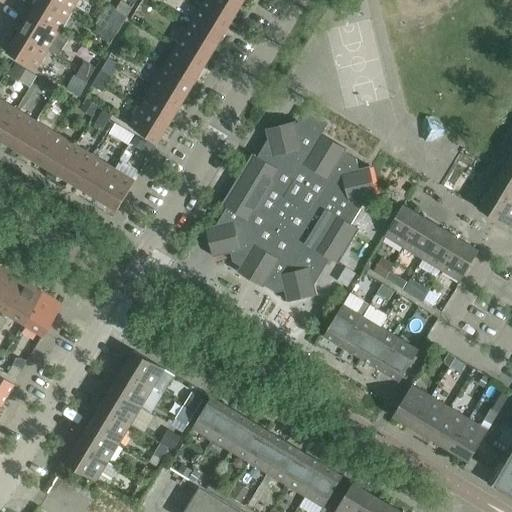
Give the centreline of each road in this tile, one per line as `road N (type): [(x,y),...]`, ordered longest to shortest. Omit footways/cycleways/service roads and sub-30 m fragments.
road 1 (residential): [(148,245),(297,0)]
road 2 (residential): [(0,492),(102,322)]
